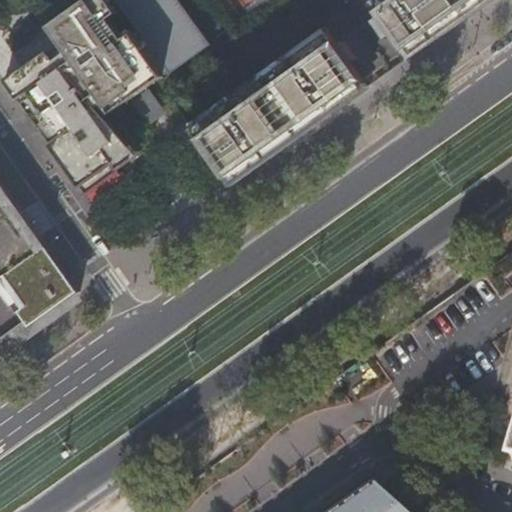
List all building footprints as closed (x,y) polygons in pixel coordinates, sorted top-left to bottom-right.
[(85,194),(140,155),(96,105),(103,100),(112,112),(204,46),(171,0),(87,0),(51,26),(67,50),(55,59),(49,51),(4,82),(85,194)] [(489,0),(372,0),(370,1),(381,16),(394,34),(410,57),(443,33),(489,0)] [(394,34),(381,16),(375,20),(388,38),(394,34)] [(330,30),(191,128),(231,184),(275,151),(341,104),(369,85),(354,63),(341,45),(330,30)] [(347,41),(341,45),(354,63),(360,59),(347,41)] [(0,349),(33,327),(81,293),(0,178),(0,349)] [(405,511),(380,490),(348,511),(405,511)]
